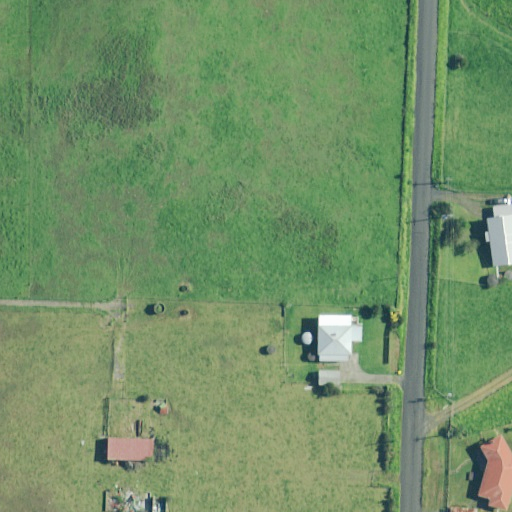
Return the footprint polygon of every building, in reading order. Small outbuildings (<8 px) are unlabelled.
[(492,216),(482,217),(484,230),(480,231),(481,241),(485,240),(489,265),(511,261),(511,214),(510,202),(490,205),(492,216)] [(346,315),(314,314),(312,353),(316,353),(316,359),(346,361),(346,340),(357,341),(358,325),(346,324),(346,315)] [(337,370),(315,369),(315,384),(337,384),(337,370)] [(165,399),(154,399),(153,408),(165,409),(165,399)] [(502,509),(511,463),(511,460),(497,433),(475,446),(483,459),(475,495),(485,497),(483,505),(502,509)] [(104,437),(103,458),(151,460),(152,439),(104,437)] [(147,511),(149,491),(102,488),(101,510),(129,511),(147,511)]
